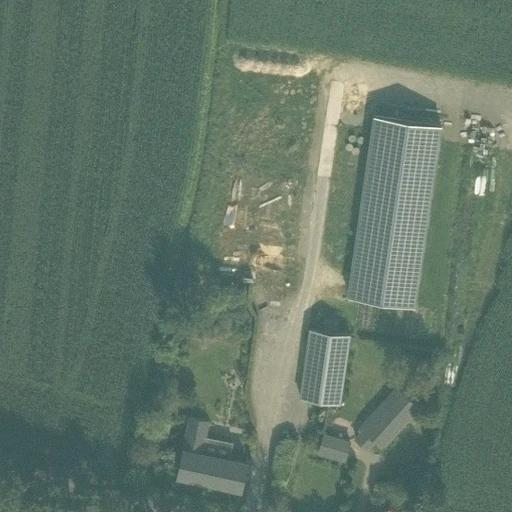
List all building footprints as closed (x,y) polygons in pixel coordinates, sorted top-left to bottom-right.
[(511,0),(444,0),(436,69),(511,78),(511,0)] [(374,116),(348,295),(414,305),(441,126),(374,116)] [(309,199),(243,189),(230,278),(297,288),(309,199)] [(341,404),(350,334),(309,328),(299,398),(341,404)] [(396,387),(373,413),(360,428),(363,431),(356,439),(367,449),(375,441),(382,447),(418,407),(396,387)] [(178,475),(209,481),(210,482),(209,484),(220,487),(222,484),(241,488),(247,460),(205,450),(211,420),(191,416),(178,475)] [(169,423),(157,420),(151,445),(164,448),(169,423)] [(350,440),(324,432),(319,454),(344,462),(350,440)] [(414,511),(416,505),(389,499),(386,511),(414,511)]
